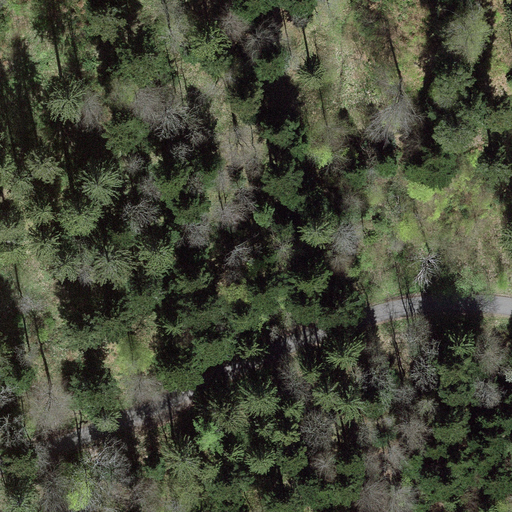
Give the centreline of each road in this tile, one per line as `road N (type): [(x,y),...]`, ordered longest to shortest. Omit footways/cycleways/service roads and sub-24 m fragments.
road 1 (unclassified): [(0,465),(353,318),(424,304),(511,307)]
road 2 (track): [(0,103),(136,0)]
